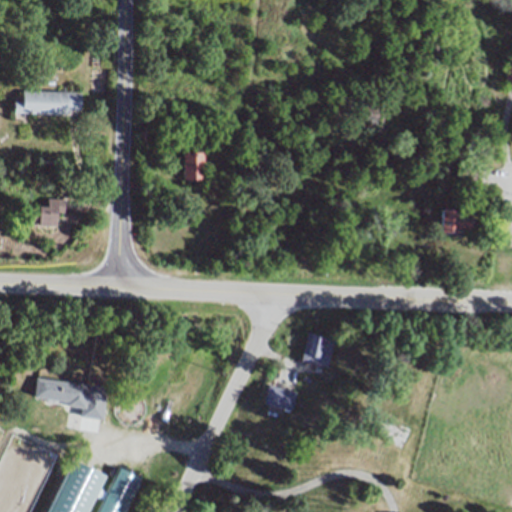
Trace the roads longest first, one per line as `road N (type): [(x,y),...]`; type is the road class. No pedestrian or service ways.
road 1 (secondary): [(511,302),(0,284)]
road 2 (tertiary): [(124,0),(120,287)]
road 3 (residential): [(173,511),(263,328),(265,294)]
